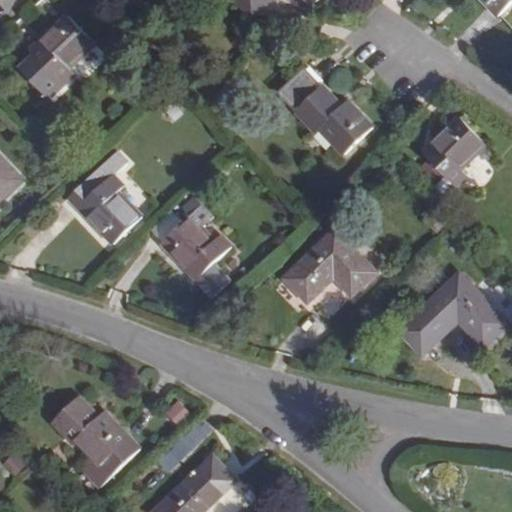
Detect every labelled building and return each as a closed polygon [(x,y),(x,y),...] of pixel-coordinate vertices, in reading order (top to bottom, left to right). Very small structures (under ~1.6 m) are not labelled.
[(234,0),(251,17),(269,2),(268,1),(268,0),(306,0),(312,5),(317,0),(234,0)] [(511,0),(481,0),(498,18),(511,3),(511,0)] [(49,99),(75,76),(69,70),(93,46),(67,18),(42,41),(49,47),(38,58),(23,71),(49,99)] [(49,47),(42,41),(31,51),(38,58),(49,47)] [(372,130),(348,105),(341,110),(304,70),(279,93),(317,134),(321,131),(345,156),(372,130)] [(184,116),(172,104),(164,111),(175,123),(184,116)] [(460,171),(485,148),(458,121),(433,143),(439,150),(428,161),(455,188),(466,178),(460,171)] [(69,199),(112,245),(140,219),(117,195),(124,189),(114,177),(128,165),(118,155),(69,199)] [(0,202),(23,181),(0,156),(0,202)] [(162,246),(185,269),(191,264),(217,292),(240,271),(225,256),(232,250),(219,237),(213,244),(191,220),(162,246)] [(352,299),(378,274),(336,231),(285,281),(308,305),(334,281),(352,299)] [(510,325),(461,275),(399,333),(423,357),(459,324),(485,349),(510,325)] [(73,367),(65,374),(86,396),(82,400),(92,411),(96,406),(100,402),(90,392),(94,388),(73,367)] [(95,459),(83,469),(100,486),(140,449),(96,406),(92,411),(82,400),(86,396),(65,374),(37,402),(58,424),(56,425),(73,444),(77,441),(95,459)] [(194,417),(182,406),(168,420),(179,430),(194,417)] [(205,511),(227,492),(204,468),(156,511),(205,511)]
